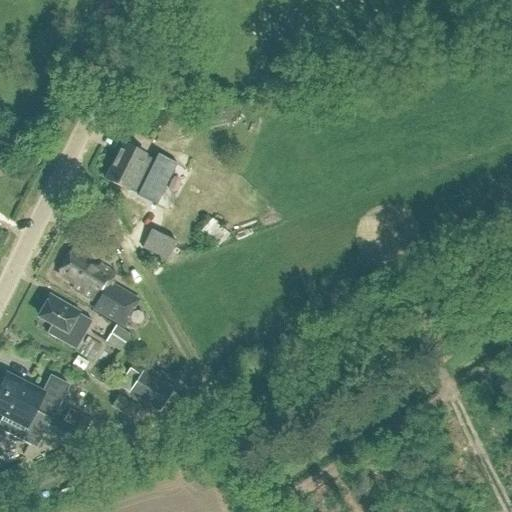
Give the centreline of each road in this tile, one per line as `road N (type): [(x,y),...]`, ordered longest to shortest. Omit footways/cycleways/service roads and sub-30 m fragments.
road 1 (track): [(0,500),(414,314)]
road 2 (unclassified): [(61,169),(84,190),(214,406)]
road 3 (unclassified): [(61,169),(145,0)]
road 4 (unclassified): [(0,293),(61,169)]
